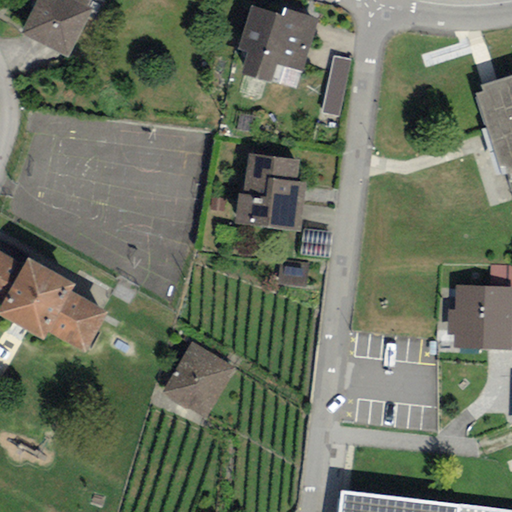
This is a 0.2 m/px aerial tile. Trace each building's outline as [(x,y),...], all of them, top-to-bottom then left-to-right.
[(90,1),(88,0),(37,0),(20,34),(67,58),(92,11),(86,8),(90,1)] [(317,19),(284,8),(282,15),(251,5),(238,49),(247,53),(240,74),(270,83),(276,64),(304,70),(317,19)] [(351,60),(333,56),(321,112),(338,116),(351,60)] [(477,94),(490,132),(511,124),(511,75),(482,86),(484,92),(477,94)] [(511,124),(490,132),(501,167),(506,166),(511,181),(511,180),(511,124)] [(297,161),(248,154),(243,194),(238,194),(234,224),(299,233),(305,183),(295,182),(297,161)] [(332,233),(304,230),(300,255),(329,259),(332,233)] [(75,285),(28,258),(24,265),(0,251),(0,305),(1,307),(0,308),(0,317),(42,342),(47,332),(84,354),(108,313),(71,292),(75,285)] [(307,264),(280,261),(277,284),(305,287),(307,264)] [(511,323),(511,287),(455,287),(455,310),(454,335),(454,348),(511,349),(511,323)] [(237,371),(192,342),(160,391),(205,421),(237,371)] [(511,511),(511,510),(339,491),(336,511),(511,511)]
